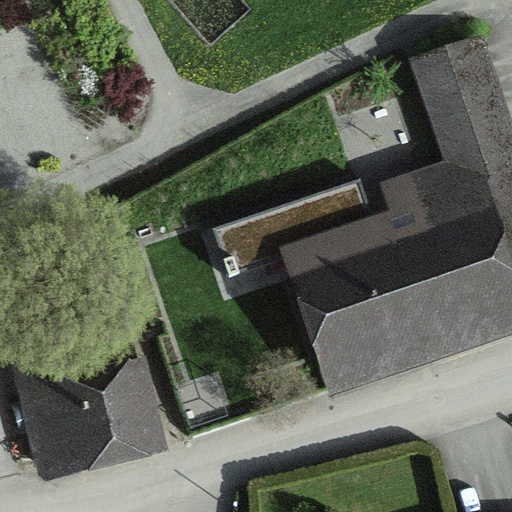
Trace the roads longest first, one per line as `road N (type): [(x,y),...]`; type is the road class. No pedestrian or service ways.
road 1 (unclassified): [(511,389),(71,511)]
road 2 (track): [(112,0),(170,117),(232,124),(464,0)]
road 3 (track): [(232,124),(0,231)]
